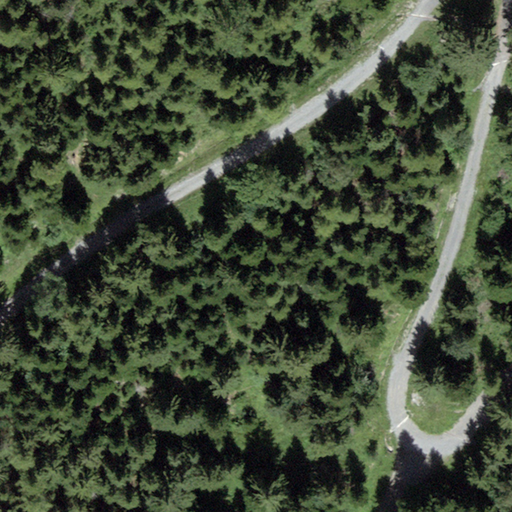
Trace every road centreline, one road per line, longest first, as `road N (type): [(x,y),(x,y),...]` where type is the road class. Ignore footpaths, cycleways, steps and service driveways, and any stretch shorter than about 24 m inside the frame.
road 1 (track): [(508,0),(437,289),(395,383),(395,422),(407,444),(429,455),(446,452),(511,373)]
road 2 (track): [(0,317),(46,274),(356,77),(438,0)]
